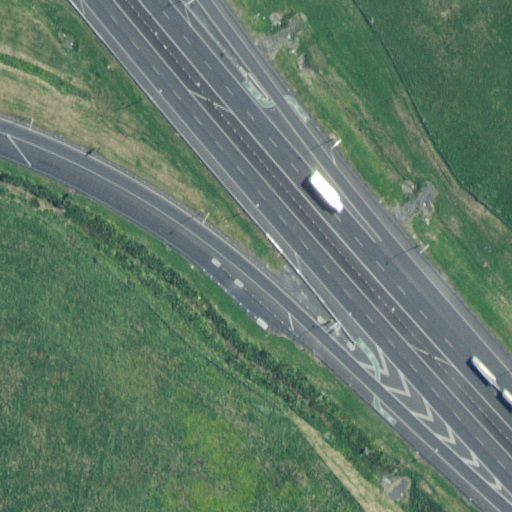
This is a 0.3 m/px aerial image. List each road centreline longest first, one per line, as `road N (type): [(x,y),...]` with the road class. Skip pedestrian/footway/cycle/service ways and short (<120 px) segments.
road 1 (motorway): [(511,509),(244,266),(119,177),(0,124)]
road 2 (motorway): [(511,472),(348,296),(96,0)]
road 3 (motorway): [(153,0),(453,342)]
road 4 (motorway): [(204,0),(453,342)]
